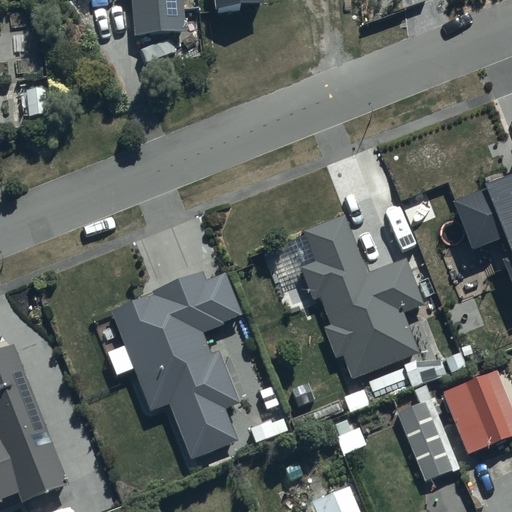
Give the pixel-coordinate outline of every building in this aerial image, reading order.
[(119,0),(120,1),(132,1),(134,43),(183,41),(181,0),(119,0)] [(319,303),(330,331),(322,334),(335,365),(342,361),(352,386),(419,359),(403,319),(423,311),(405,266),(367,282),(342,222),(304,237),(316,268),(300,274),(313,306),(319,303)] [(204,283),(112,319),(152,420),(169,413),(192,469),(239,451),(226,417),(239,412),(219,358),(211,361),(204,341),(223,334),(222,330),(242,323),(226,281),(206,289),(204,283)] [(511,416),(496,379),(446,400),(473,463),(511,446),(511,416)] [(431,404),(396,419),(425,488),(460,474),(431,404)] [(238,511),(231,492),(207,502),(211,511),(238,511)] [(356,511),(350,496),(313,511),(356,511)]
